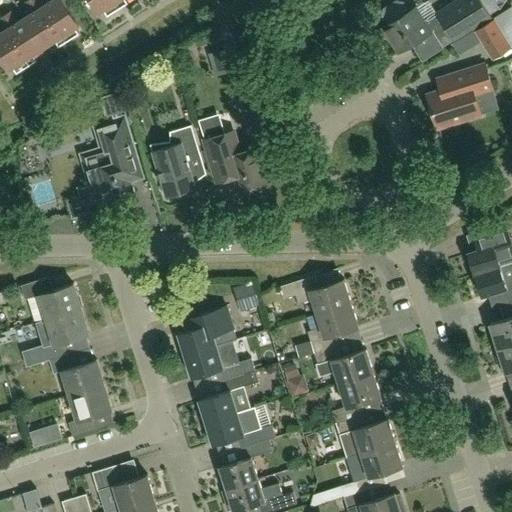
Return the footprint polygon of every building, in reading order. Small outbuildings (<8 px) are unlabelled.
[(32,54),(54,40),(58,46),(79,33),(75,27),(78,24),(63,0),(50,0),(42,5),(38,0),(27,0),(25,2),(31,12),(17,21),(10,11),(0,17),(6,28),(0,32),(0,56),(8,69),(12,67),(15,73),(36,60),(32,54)] [(91,0),(99,12),(103,9),(107,15),(127,3),(125,0),(91,0)] [(384,15),(390,24),(384,28),(399,53),(413,44),(423,61),(444,48),(444,46),(445,47),(455,40),(456,42),(492,20),(479,0),(458,0),(439,12),(440,13),(430,19),(429,18),(423,22),(415,9),(410,12),(404,2),(398,1),(386,9),(384,15)] [(511,7),(495,18),(475,31),(493,60),(511,47),(511,45),(511,7)] [(215,76),(240,68),(233,45),(208,53),(215,76)] [(439,128),(481,115),(475,96),(493,90),(485,65),(438,79),(442,91),(429,95),(439,128)] [(107,114),(123,109),(118,92),(102,97),(107,114)] [(234,131),(225,133),(219,113),(199,119),(215,170),(219,183),(237,178),(241,193),(245,192),(249,194),(254,192),(256,188),(270,184),(259,147),(241,153),(234,131)] [(101,146),(80,153),(90,185),(79,188),(84,204),(132,190),(130,183),(143,179),(136,158),(124,115),(94,124),(101,146)] [(160,173),(156,177),(164,183),(168,196),(172,195),(181,198),(182,192),(197,187),(188,157),(200,153),(201,157),(202,156),(193,125),(171,131),(171,133),(177,131),(180,142),(171,145),(171,142),(151,144),(152,151),(153,151),(160,173)] [(466,237),(470,251),(466,252),(474,275),(499,267),(511,262),(511,236),(510,237),(503,214),(466,237)] [(511,262),(499,267),(474,275),(481,297),(504,289),(509,304),(510,304),(511,302),(511,262)] [(285,298),(295,294),(298,303),(311,299),(316,313),(351,302),(344,278),(321,285),(318,274),(281,286),(285,298)] [(46,319),(80,309),(72,284),(48,291),(44,278),(20,285),(25,299),(39,295),(46,319)] [(252,281),(233,287),(238,304),(257,298),(252,281)] [(310,340),(314,352),(340,344),(336,332),(359,325),(351,302),(316,313),(320,327),(308,331),(311,340),(310,340)] [(511,302),(510,304),(511,310),(511,316),(505,319),(489,324),(497,348),(511,343),(511,302)] [(177,333),(184,355),(216,345),(232,340),(236,339),(233,329),(226,306),(199,314),(181,320),(185,331),(177,333)] [(27,367),(49,360),(67,354),(63,341),(87,334),(80,309),(46,319),(36,322),(44,347),(23,353),(27,367)] [(511,343),(497,348),(499,356),(496,357),(501,372),(505,371),(505,373),(511,370),(511,343)] [(334,371),(338,383),(373,371),(366,348),(344,355),(340,344),(314,352),(317,363),(320,375),(334,371)] [(216,345),(184,355),(191,377),(216,369),(219,381),(255,370),(251,358),(237,362),(233,352),(219,356),(216,345)] [(72,353),(67,354),(49,360),(53,373),(61,371),(68,395),(103,385),(95,360),(76,365),(72,353)] [(255,370),(219,381),(223,393),(198,400),(205,422),(237,412),(230,390),(258,382),(255,370)] [(333,410),(336,422),(363,414),(359,402),(381,395),(373,371),(338,383),(345,406),(333,410)] [(103,385),(68,395),(76,420),(67,422),(71,435),(95,428),(92,416),(110,410),(103,385)] [(237,412),(205,422),(212,444),(237,436),(241,448),(268,439),(276,437),(272,425),(258,429),(251,408),(237,412)] [(360,453),(396,441),(388,418),(366,425),(363,414),(336,422),(348,456),(360,453)] [(268,439),(241,448),(244,459),(219,467),(226,489),(258,479),(251,458),(272,451),(268,439)] [(360,453),(348,456),(358,492),(370,488),(385,483),(381,472),(403,465),(404,465),(396,441),(360,453)] [(113,486),(120,508),(154,498),(146,474),(140,476),(121,482),(115,465),(114,465),(93,472),(99,490),(113,486)] [(278,484),(261,489),(258,479),(226,489),(221,491),(228,511),(232,509),(233,511),(258,503),(260,511),(269,511),(296,504),(292,492),(282,495),(278,484)] [(405,511),(400,494),(395,495),(395,493),(373,500),(370,488),(358,492),(343,496),(348,511),(405,511)] [(64,511),(90,511),(85,493),(61,501),(64,511)] [(158,511),(154,498),(120,508),(121,511),(158,511)] [(55,511),(53,503),(29,510),(29,511),(55,511)]
